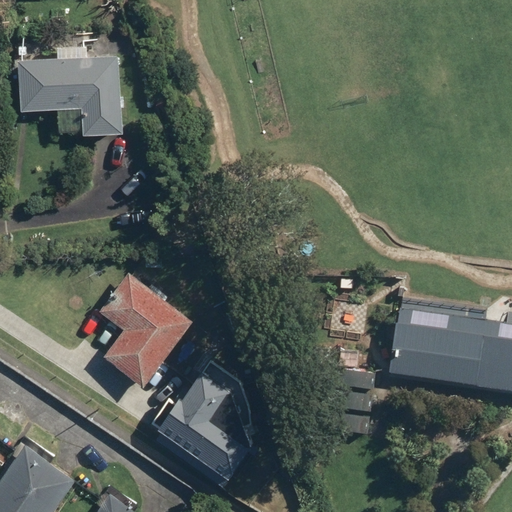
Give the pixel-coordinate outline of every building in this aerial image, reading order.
[(112,50),(18,54),(20,110),(77,108),(78,139),(115,138),(112,50)] [(189,325),(126,276),(97,313),(117,329),(95,358),(138,391),(189,325)] [(511,319),(497,317),(404,301),(393,362),(511,382),(511,319)] [(238,382),(203,364),(154,433),(221,481),(252,438),(238,382)] [(51,511),(75,475),(23,442),(0,478),(0,511),(51,511)] [(138,511),(104,491),(91,511),(138,511)]
